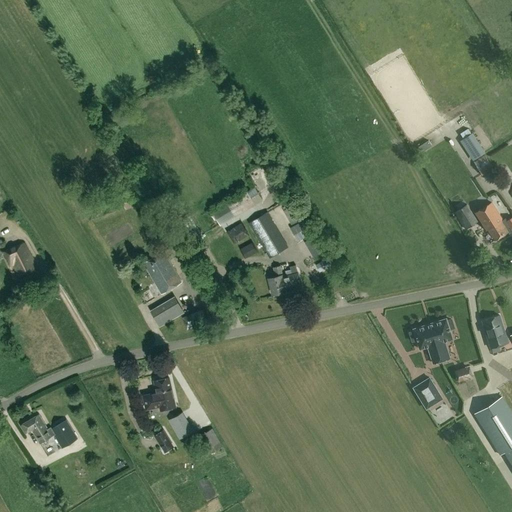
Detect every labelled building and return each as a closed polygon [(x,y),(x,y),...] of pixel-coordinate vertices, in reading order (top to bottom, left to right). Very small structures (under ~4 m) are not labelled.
[(440,108),(450,119),(456,115),(446,103),(440,108)] [(472,161),(485,153),(473,133),(460,141),(472,161)] [(493,168),(485,155),(474,162),(482,175),(493,168)] [(123,190),(132,185),(116,159),(107,165),(123,190)] [(227,204),(212,213),(220,226),(234,217),(255,204),(262,201),(257,192),(254,187),(247,191),(245,192),(227,204)] [(133,192),(120,197),(124,210),(137,205),(133,192)] [(506,218),(503,220),(492,202),(475,213),(487,230),(488,229),(495,240),(508,231),(507,230),(510,228),(511,230),(511,229),(511,217),(507,220),(506,218)] [(303,218),(295,204),(283,211),(291,225),(303,218)] [(465,229),(466,229),(470,227),(478,221),(467,204),(455,212),(465,229)] [(288,247),(267,212),(248,223),(269,258),(288,247)] [(298,244),(314,234),(305,218),(288,228),(298,244)] [(234,244),(248,235),(241,223),(227,232),(234,244)] [(315,235),(304,242),(313,258),(325,251),(315,235)] [(258,252),(252,242),(240,249),(245,259),(258,252)] [(19,276),(37,267),(24,243),(21,244),(10,249),(9,248),(4,251),(4,252),(3,252),(3,253),(4,253),(10,267),(13,265),(19,276)] [(481,244),(475,248),(479,254),(485,250),(481,244)] [(161,294),(181,282),(163,251),(143,263),(161,294)] [(326,268),(322,261),(316,265),(320,271),(326,268)] [(272,268),(274,277),(268,278),(272,295),(284,292),(282,283),(281,278),(283,277),(282,275),(280,266),(272,268)] [(286,276),(283,277),(281,278),(282,283),(284,292),(292,290),(292,291),(301,289),(298,273),(297,273),(295,266),(290,267),(290,270),(285,271),(286,276)] [(183,314),(174,299),(150,313),(159,329),(183,314)] [(205,309),(182,318),(187,329),(209,320),(205,309)] [(508,342),(499,315),(482,320),(491,348),(508,342)] [(454,328),(451,319),(447,321),(446,319),(446,318),(445,319),(415,328),(414,329),(414,330),(414,331),(410,332),(412,341),(417,339),(420,348),(420,349),(421,348),(428,346),(433,363),(450,358),(444,341),(452,339),(453,339),(452,338),(450,329),(454,328)] [(470,366),(455,370),(458,381),(473,377),(470,366)] [(156,392),(143,395),(146,409),(159,406),(160,410),(175,407),(168,377),(154,380),(156,392)] [(442,398),(430,377),(413,387),(426,408),(442,398)] [(500,454),(504,451),(511,463),(511,412),(502,396),(475,413),(500,454)] [(181,412),(169,419),(180,438),(192,431),(181,412)] [(51,427),(47,429),(38,415),(20,425),(25,433),(31,430),(39,444),(54,435),(62,448),(78,438),(66,419),(51,429),(51,427)] [(222,446),(212,429),(198,437),(208,455),(222,446)] [(162,431),(155,435),(165,451),(172,447),(162,431)]
